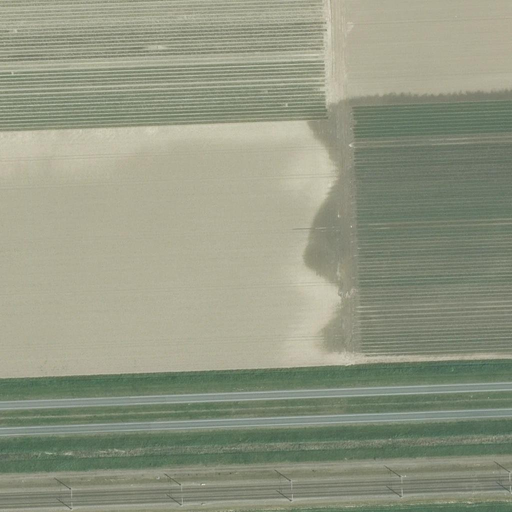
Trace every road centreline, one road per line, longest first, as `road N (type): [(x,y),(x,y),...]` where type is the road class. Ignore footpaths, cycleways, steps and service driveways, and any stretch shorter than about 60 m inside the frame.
road 1 (trunk): [(0,432),(511,412)]
road 2 (trunk): [(511,386),(0,405)]
road 3 (track): [(0,477),(511,459)]
